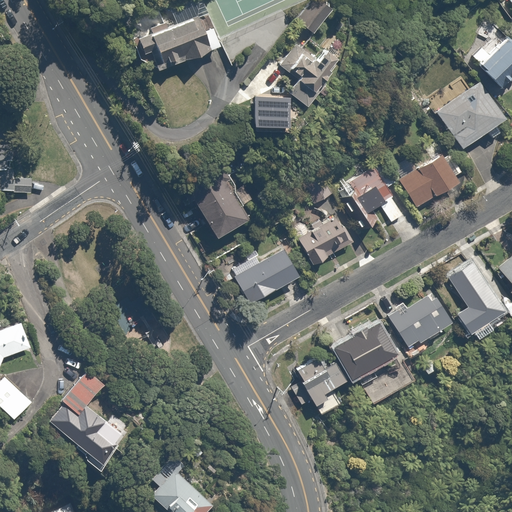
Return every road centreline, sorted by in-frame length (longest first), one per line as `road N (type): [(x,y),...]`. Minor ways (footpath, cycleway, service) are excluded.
road 1 (residential): [(232,352),(511,195)]
road 2 (tertiary): [(232,352),(121,165)]
road 3 (tertiary): [(121,165),(25,0)]
road 4 (tertiary): [(307,511),(298,472),(232,352)]
road 5 (residential): [(121,165),(0,249)]
